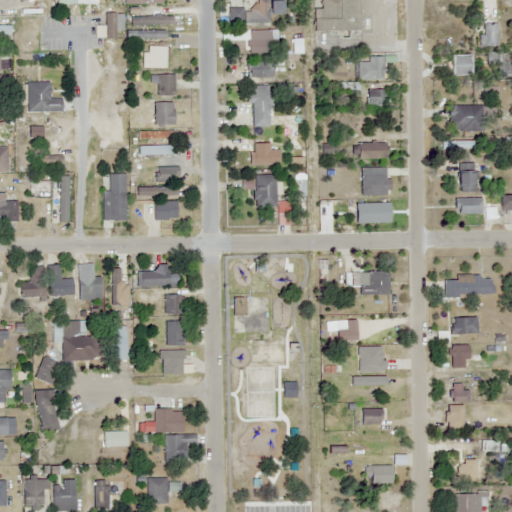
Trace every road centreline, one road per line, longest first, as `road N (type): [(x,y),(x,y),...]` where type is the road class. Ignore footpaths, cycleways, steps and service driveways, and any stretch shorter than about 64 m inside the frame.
road 1 (residential): [(214,511),(203,0)]
road 2 (residential): [(511,238),(0,245)]
road 3 (residential): [(418,511),(415,240)]
road 4 (residential): [(415,240),(412,0)]
road 5 (residential): [(212,391),(85,390)]
